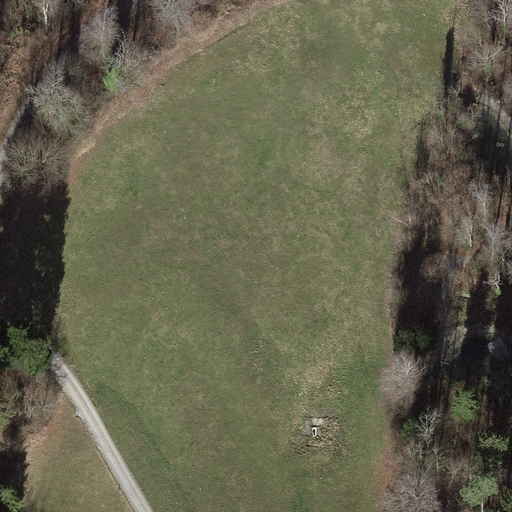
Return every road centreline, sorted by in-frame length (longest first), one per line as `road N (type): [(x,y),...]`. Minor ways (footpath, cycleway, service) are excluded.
road 1 (track): [(0,326),(34,347),(82,404),(140,511)]
road 2 (track): [(0,167),(54,74),(124,8),(144,0)]
